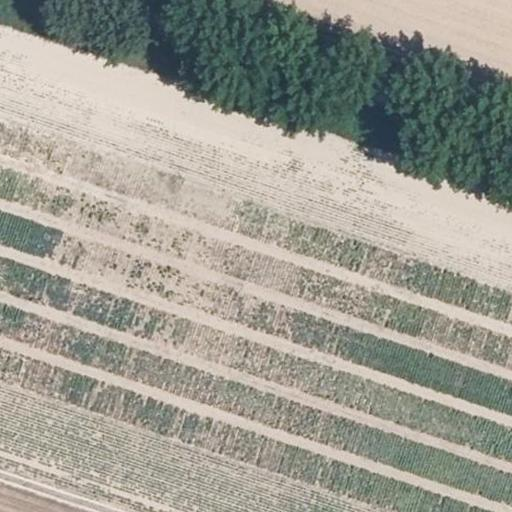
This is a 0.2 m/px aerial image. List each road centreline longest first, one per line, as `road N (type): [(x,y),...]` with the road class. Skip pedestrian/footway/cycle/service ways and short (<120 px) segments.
road 1 (track): [(99,0),(511,139)]
road 2 (track): [(511,95),(240,0)]
road 3 (track): [(0,471),(121,511)]
